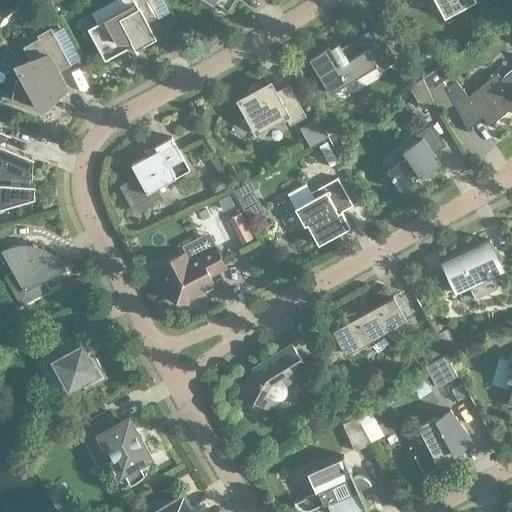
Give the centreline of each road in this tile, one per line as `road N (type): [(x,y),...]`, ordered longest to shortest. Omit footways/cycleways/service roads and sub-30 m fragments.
road 1 (residential): [(167,366),(83,200),(83,158),(106,125),(327,0)]
road 2 (residential): [(167,366),(511,176)]
road 3 (residential): [(247,511),(167,366)]
